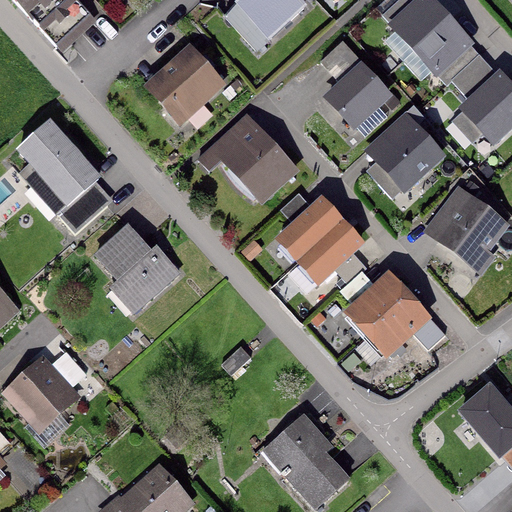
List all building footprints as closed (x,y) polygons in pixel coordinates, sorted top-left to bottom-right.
[(8,0),(54,49),(74,30),(88,17),(72,0),(8,0)] [(246,0),(237,8),(268,41),(301,11),(291,0),(246,0)] [(423,7),(392,37),(430,76),(461,46),(466,42),(428,3),(423,7)] [(188,54),(147,91),(165,111),(170,107),(182,120),(218,88),(188,54)] [(386,100),(359,72),(324,107),(351,134),(386,100)] [(511,124),(511,91),(502,81),(464,118),(491,145),(511,124)] [(447,160),(411,124),(372,162),(407,199),(447,160)] [(47,127),(17,154),(66,209),(56,219),(73,238),(105,208),(88,189),(96,182),(47,127)] [(221,161),(259,204),(291,175),(252,132),(221,161)] [(225,150),(219,143),(210,150),(217,157),(225,150)] [(506,230),(460,198),(430,241),(476,273),(506,230)] [(357,248),(343,233),(333,222),(319,206),(292,230),(288,226),(279,235),(283,239),(278,243),(299,267),(287,278),(301,293),(307,294),(321,281),(325,286),(335,277),(331,272),(357,248)] [(175,275),(158,256),(152,261),(126,231),(94,259),(138,309),(175,275)] [(258,253),(251,245),(241,254),(248,262),(258,253)] [(386,282),(348,317),(384,357),(423,322),(409,306),(400,297),(386,282)] [(215,371),(225,382),(248,360),(239,350),(215,371)] [(74,400),(40,363),(3,397),(37,434),(74,400)] [(511,447),(511,423),(486,395),(457,420),(495,462),(511,447)] [(317,450),(324,444),(301,419),(269,448),(287,469),(279,477),(281,480),(283,479),(313,511),(346,482),(317,450)] [(176,511),(184,505),(157,475),(120,508),(123,511),(176,511)]
